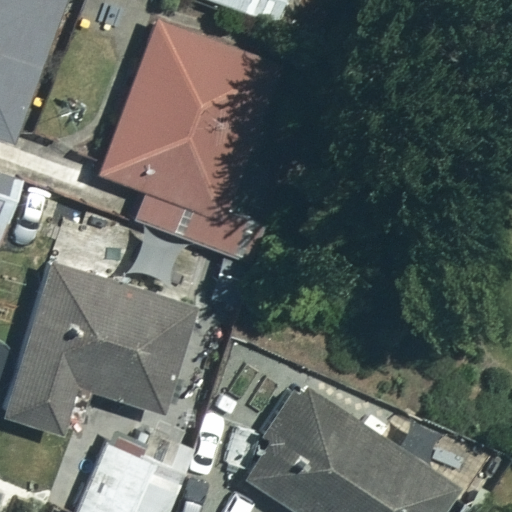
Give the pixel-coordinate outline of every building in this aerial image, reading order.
[(63,0),(0,0),(0,138),(9,142),(63,0)] [(283,65),(156,17),(98,170),(145,188),(135,215),(214,246),(283,65)] [(191,310),(52,261),(0,409),(0,414),(53,433),(71,381),(156,411),(191,310)] [(439,511),(455,489),(295,388),(239,477),(293,511),(439,511)] [(163,511),(179,476),(105,443),(75,511),(163,511)]
